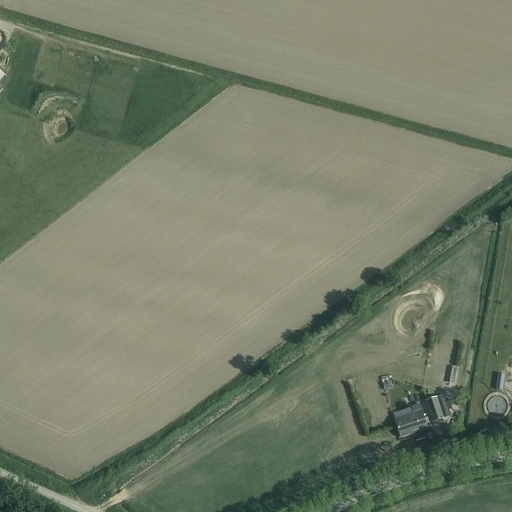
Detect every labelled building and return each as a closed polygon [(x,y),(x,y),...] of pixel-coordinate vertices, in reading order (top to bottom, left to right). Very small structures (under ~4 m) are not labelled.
[(452,372),(450,383),(455,385),(458,373),(452,372)] [(499,374),(496,390),(503,391),(505,375),(499,374)] [(457,395),(455,410),(460,411),(463,396),(457,395)] [(444,396),(427,401),(433,422),(450,417),(444,396)] [(412,407),(415,414),(396,421),(402,438),(410,435),(410,433),(420,430),(421,429),(427,427),(420,405),(412,407)]
